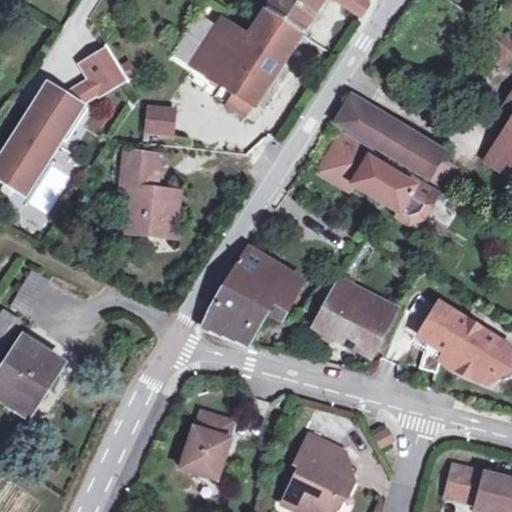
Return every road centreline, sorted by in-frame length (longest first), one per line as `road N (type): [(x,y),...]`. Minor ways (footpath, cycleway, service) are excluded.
road 1 (residential): [(392,0),(171,347)]
road 2 (residential): [(171,347),(424,412)]
road 3 (residential): [(171,347),(93,511)]
